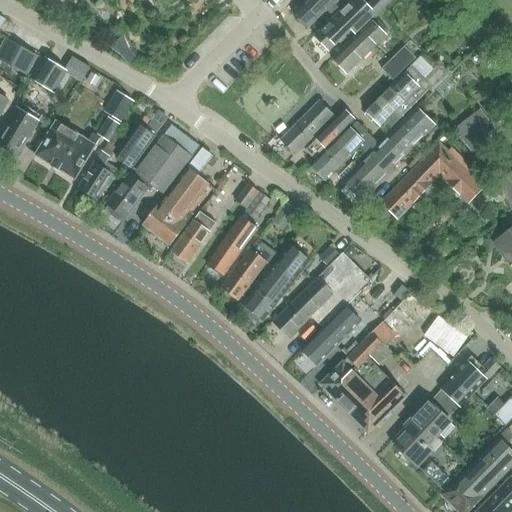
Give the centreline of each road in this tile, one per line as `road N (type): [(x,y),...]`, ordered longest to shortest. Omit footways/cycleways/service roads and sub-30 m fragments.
road 1 (residential): [(511,362),(457,305),(174,102),(0,3)]
road 2 (tertiary): [(400,511),(238,357),(134,275),(0,197)]
